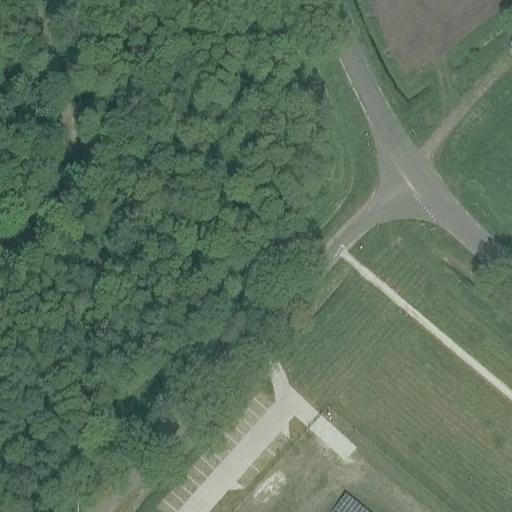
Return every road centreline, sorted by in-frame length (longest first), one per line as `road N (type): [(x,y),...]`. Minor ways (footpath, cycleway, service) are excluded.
road 1 (residential): [(94,511),(409,159)]
road 2 (track): [(0,266),(45,209),(64,158),(66,108),(42,0)]
road 3 (tertiary): [(409,159),(327,0)]
road 4 (tertiary): [(511,271),(451,217),(409,159)]
